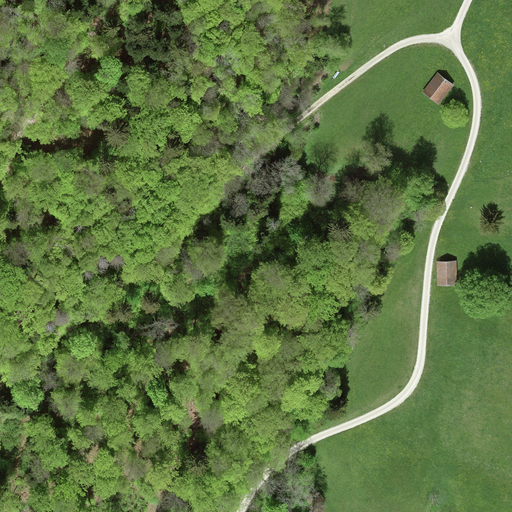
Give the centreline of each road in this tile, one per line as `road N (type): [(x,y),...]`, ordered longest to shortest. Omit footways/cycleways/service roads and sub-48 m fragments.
road 1 (track): [(240,511),(287,456),(321,432),(383,409),(412,381),(432,237),(464,167),(479,107),(477,85),(449,43)]
road 2 (track): [(449,43),(410,42),(358,74),(262,148),(137,279),(0,386)]
road 3 (track): [(114,0),(0,170)]
